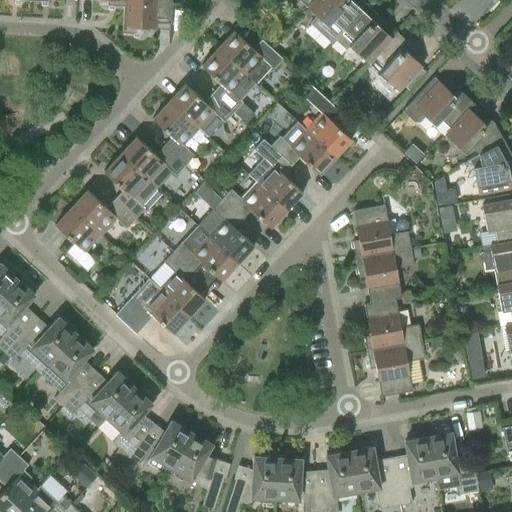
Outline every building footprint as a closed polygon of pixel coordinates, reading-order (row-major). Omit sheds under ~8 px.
[(157,29),(158,22),(170,23),(171,0),(124,0),(124,6),(122,33),(140,34),(140,28),(157,29)] [(331,43),(343,30),(367,5),(366,4),(365,4),(361,0),(313,0),(313,2),(307,7),(316,16),(309,23),(331,43)] [(378,15),(377,14),(367,6),(368,5),(367,5),(343,30),(354,39),(348,45),(368,63),(372,59),(391,37),(376,24),(378,22),(378,21),(379,20),(379,19),(379,18),(378,16),(378,15)] [(232,31),(233,32),(217,48),(247,75),(246,76),(255,84),(271,67),(273,69),(282,59),(261,39),(253,49),(237,34),(237,33),(234,30),(232,31)] [(407,43),(406,42),(397,33),(398,33),(396,31),(391,37),(372,59),(368,63),(398,91),(422,66),(406,51),(408,49),(409,48),(409,46),(409,45),(408,44),(407,43)] [(231,92),(246,76),(247,75),(217,48),(202,65),(202,64),(201,66),(204,69),(205,69),(221,83),(212,93),(233,112),(242,102),(231,92)] [(445,134),(446,135),(469,109),(474,104),(473,102),(472,102),(463,93),(461,93),(461,92),(459,92),(457,92),(456,93),(454,95),(434,77),(402,111),(414,122),(420,122),(425,116),(445,134)] [(198,128),(208,137),(223,121),(224,122),(233,112),(212,93),(204,102),(188,87),(188,86),(185,83),(184,84),(184,85),(169,101),(198,128)] [(321,113),(306,130),(335,157),(350,140),(351,140),(352,139),(348,136),(332,121),(340,112),(319,93),(310,103),(321,113)] [(194,155),(186,148),(193,141),(190,137),(198,128),(169,101),(153,118),(153,117),(152,119),(155,122),(156,121),(172,136),(163,146),(185,165),(194,155)] [(470,147),(479,154),(504,141),(503,139),(494,123),(493,121),(491,120),(488,120),(486,121),(485,122),(484,123),(469,109),(446,135),(465,152),(470,147)] [(279,136),(270,146),(291,166),(300,156),(316,171),(315,172),(319,175),(320,174),(320,173),(335,157),(306,130),(295,119),(279,136)] [(135,138),(120,154),(149,182),(164,165),(175,175),(185,165),(163,146),(155,155),(139,140),(139,139),(136,136),(135,137),(135,138)] [(257,183),(286,210),(301,193),(302,194),(303,192),(299,189),(283,175),(291,166),(270,146),(262,139),(253,149),(263,158),(256,166),(265,174),(257,183)] [(508,167),(509,167),(511,164),(511,155),(504,142),(505,142),(504,141),(479,154),(481,166),(473,167),(478,194),(511,188),(508,167)] [(123,189),(115,199),(136,218),(145,208),(134,198),(149,182),(120,154),(104,171),(103,172),(107,175),(123,189)] [(230,189),(221,199),(242,218),(251,209),(267,224),(266,225),(270,228),(271,227),(271,226),(286,210),(257,183),(241,199),(230,189)] [(126,228),(136,218),(115,199),(106,208),(90,193),(90,192),(87,189),(86,190),(86,191),(71,207),(100,234),(115,218),(126,228)] [(208,235),(208,236),(237,263),(252,246),(253,247),(254,245),(250,242),(234,228),(242,218),(221,199),(197,225),(208,235)] [(511,199),(482,205),(487,232),(495,230),(497,244),(511,241),(511,199)] [(352,241),(355,258),(411,249),(407,231),(390,234),(384,205),(353,211),(358,240),(352,241)] [(85,251),(100,234),(71,207),(56,224),(55,224),(54,225),(58,228),(74,243),(66,252),(87,271),(96,261),(85,251)] [(182,242),(172,252),(194,271),(202,263),(218,277),(218,278),(221,281),(222,280),(222,279),(237,263),(208,236),(193,252),(182,242)] [(511,241),(497,244),(489,245),(494,272),(502,270),(504,284),(511,282),(511,241)] [(364,274),(370,303),(395,298),(395,299),(401,297),(396,268),(414,265),(411,249),(355,258),(359,275),(364,274)] [(174,272),(159,289),(188,316),(203,299),(204,300),(205,298),(201,295),(201,296),(185,281),(194,271),(172,252),(163,262),(174,272)] [(0,296),(16,279),(0,264),(0,296)] [(0,338),(0,348),(3,352),(23,330),(11,320),(34,295),(16,279),(0,296),(0,334),(2,335),(2,336),(0,338)] [(511,282),(504,284),(497,285),(501,312),(497,312),(500,326),(504,325),(511,324),(511,282)] [(173,332),(188,316),(159,289),(144,305),(133,295),(123,305),(144,325),(153,316),(169,330),(169,331),(172,334),(173,333),(173,332)] [(363,334),(366,352),(421,341),(418,324),(401,327),(395,299),(395,298),(370,303),(364,304),(369,333),(363,334)] [(18,354),(39,373),(48,363),(75,333),(58,317),(35,342),(23,330),(3,352),(13,361),(18,354)] [(53,398),(63,407),(82,385),(70,374),(93,349),(75,333),(48,363),(39,373),(59,392),(53,398)] [(470,364),(483,361),(477,333),(463,336),(470,364)] [(425,358),(421,341),(366,352),(369,369),(375,367),(381,397),(412,391),(407,362),(425,358)] [(95,387),(90,392),(82,385),(63,407),(71,415),(77,408),(98,427),(106,418),(107,418),(134,388),(117,372),(99,391),(95,387)] [(114,454),(124,462),(142,438),(142,439),(144,435),(137,430),(140,425),(135,421),(156,399),(143,387),(136,390),(134,388),(107,418),(121,431),(112,443),(119,448),(114,454)] [(150,456),(170,468),(191,433),(171,421),(150,456)] [(511,426),(502,428),(504,440),(511,438),(511,426)] [(216,459),(205,456),(211,445),(191,433),(170,468),(207,489),(201,506),(213,509),(222,482),(210,478),(216,459)] [(451,433),(428,437),(435,477),(454,473),(457,485),(465,484),(466,493),(478,491),(473,462),(457,465),(451,433)] [(412,503),(409,488),(412,488),(414,485),(413,481),(435,477),(428,437),(404,441),(410,474),(395,477),(400,505),(412,503)] [(142,438),(124,462),(133,469),(151,446),(142,439),(142,438)] [(388,508),(400,505),(395,477),(378,480),(372,447),(350,451),(357,491),(376,488),(378,500),(386,498),(388,508)] [(0,473),(2,475),(19,456),(10,448),(2,457),(0,455),(0,473)] [(252,497),(275,499),(278,451),(261,450),(257,457),(254,457),(252,484),(235,478),(239,466),(238,465),(234,479),(236,479),(225,511),(238,511),(241,502),(242,502),(245,503),(250,501),(252,497)] [(294,452),(278,451),(275,499),(298,500),(301,459),(298,459),(294,452)] [(336,495),(357,491),(350,451),(326,456),(332,489),(315,490),(317,511),(329,511),(329,509),(337,508),(336,495)] [(28,465),(19,456),(2,475),(11,483),(0,494),(0,510),(2,511),(14,511),(36,489),(28,481),(31,478),(24,471),(28,465)] [(14,511),(63,511),(71,504),(62,496),(57,502),(39,485),(36,489),(14,511)] [(304,511),(317,511),(315,490),(303,491),(304,511)]
